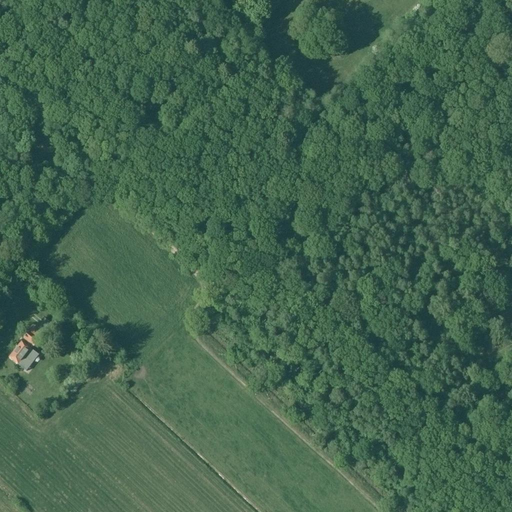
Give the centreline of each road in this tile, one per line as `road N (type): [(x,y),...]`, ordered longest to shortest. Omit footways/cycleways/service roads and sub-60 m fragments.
road 1 (track): [(208,284),(224,277),(476,17)]
road 2 (track): [(0,268),(70,193),(91,182),(112,192),(208,284)]
